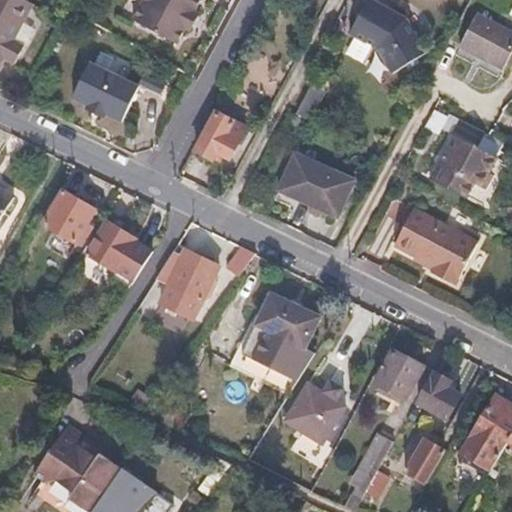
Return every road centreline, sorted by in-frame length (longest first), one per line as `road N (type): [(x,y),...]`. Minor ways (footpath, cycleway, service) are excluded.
road 1 (residential): [(146,182),(511,361)]
road 2 (residential): [(246,0),(146,182)]
road 3 (residential): [(0,110),(146,182)]
